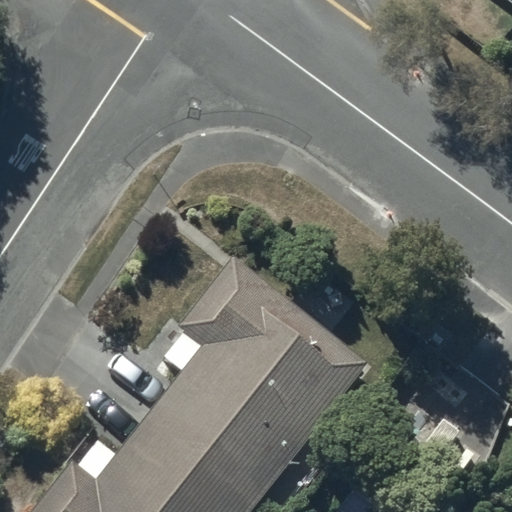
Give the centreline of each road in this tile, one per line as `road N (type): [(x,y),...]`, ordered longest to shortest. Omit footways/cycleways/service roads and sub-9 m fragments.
road 1 (residential): [(208,0),(511,224)]
road 2 (residential): [(0,251),(164,0)]
